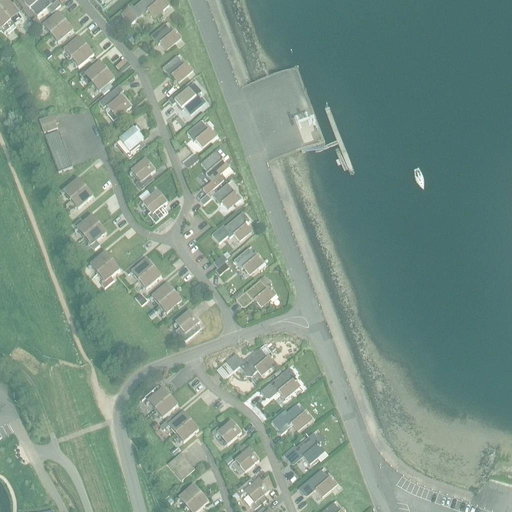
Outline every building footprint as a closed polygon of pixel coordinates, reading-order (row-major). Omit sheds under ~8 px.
[(23,19),(19,16),(6,0),(0,5),(0,10),(14,27),(23,19)] [(37,17),(52,5),(47,0),(26,0),(24,3),(30,10),(30,9),(37,17)] [(148,12),(154,19),(169,6),(163,0),(161,0),(160,1),(159,0),(144,0),(134,9),(132,7),(121,15),(130,27),(148,12)] [(51,15),(60,7),(57,2),(47,10),(51,15)] [(14,27),(0,10),(0,34),(4,31),(8,36),(16,30),(14,27)] [(51,36),(66,23),(59,15),(49,23),(46,20),(38,26),(41,30),(44,28),(51,36)] [(35,28),(31,23),(27,27),(31,32),(35,28)] [(66,23),(51,36),(58,45),(73,32),(66,23)] [(166,52),(181,39),(175,32),(172,34),(165,25),(151,38),(158,47),(160,45),(166,52)] [(108,32),(100,39),(112,51),(120,44),(108,32)] [(71,61),(87,48),(79,39),(64,52),(71,61)] [(142,39),(134,46),(140,54),(149,47),(142,39)] [(87,48),(71,61),(78,69),(94,56),(87,48)] [(47,60),(52,56),(49,51),(43,55),(47,60)] [(178,85),(193,72),(187,64),(184,66),(177,58),(162,70),(170,79),(172,77),(178,85)] [(92,85),(107,72),(100,64),(88,74),(85,77),(92,85)] [(79,76),(82,79),(85,77),(88,74),(86,71),(79,76)] [(107,72),(92,85),(99,94),(115,81),(107,72)] [(199,96),(201,94),(194,85),(189,90),(180,98),(177,94),(168,102),(172,107),(176,104),(182,111),(184,110),(190,117),(205,104),(199,96)] [(110,90),(108,87),(99,94),(102,97),(110,90)] [(103,110),(115,99),(111,94),(99,104),(103,110)] [(117,121),(132,109),(122,98),(107,110),(117,121)] [(44,134),(58,129),(53,117),(39,122),(44,134)] [(202,149),(217,136),(211,129),(208,131),(201,123),(187,135),(194,144),(196,142),(202,149)] [(141,151),(137,146),(143,141),(134,129),(119,141),(127,151),(123,154),(129,161),(141,151)] [(45,138),(47,145),(62,140),(59,133),(45,138)] [(62,140),(47,145),(50,151),(64,146),(62,140)] [(50,151),(52,156),(66,151),(64,146),(50,151)] [(203,191),(203,192),(205,191),(208,195),(212,191),(224,181),(220,176),(229,168),(223,161),(228,157),(221,149),(201,166),(208,174),(206,176),(212,183),(203,191)] [(66,151),(52,156),(54,161),(68,156),(66,151)] [(183,165),(188,171),(200,160),(195,155),(183,165)] [(68,156),(54,161),(56,167),(70,162),(68,156)] [(141,185),(155,173),(146,161),(131,173),(141,185)] [(58,174),(72,169),(70,162),(56,167),(58,174)] [(70,202),(86,189),(79,180),(63,193),(70,202)] [(228,211),(241,200),(235,193),(234,194),(227,185),(216,195),(213,198),(220,206),(222,205),(228,211)] [(86,189),(70,202),(78,211),(93,198),(86,189)] [(203,192),(199,195),(203,199),(208,195),(205,191),(203,192)] [(153,216),(167,204),(158,193),(143,205),(153,216)] [(203,207),(212,200),(211,199),(208,195),(199,202),(203,207)] [(156,226),(168,216),(163,211),(151,221),(156,226)] [(253,232),(247,225),(250,222),(243,214),(225,229),(223,227),(211,237),(219,246),(228,238),(229,240),(234,236),(239,243),(253,232)] [(84,239),(99,226),(92,217),(81,226),(77,230),(84,239)] [(99,226),(84,239),(91,247),(96,244),(107,235),(99,226)] [(249,277),(264,264),(258,256),(256,258),(249,250),(234,262),(241,271),(243,269),(249,277)] [(97,275),(113,262),(106,254),(90,267),(97,275)] [(225,264),(227,262),(223,257),(213,265),(217,270),(225,264)] [(139,283),(154,270),(147,261),(134,272),(131,268),(125,273),(128,277),(131,274),(139,283)] [(113,262),(97,275),(104,284),(101,286),(105,290),(114,282),(111,279),(120,271),(113,262)] [(229,269),(225,264),(217,270),(218,271),(215,273),(219,278),(229,269)] [(154,270),(139,283),(146,291),(161,278),(154,270)] [(276,296),(270,288),(271,287),(264,279),(244,295),(242,293),(235,299),(237,301),(236,302),(241,308),(251,300),(253,303),(255,302),(261,309),(276,296)] [(159,307),(175,294),(167,285),(152,298),(159,307)] [(175,294),(159,307),(167,316),(182,303),(175,294)] [(138,304),(144,299),(140,295),(135,300),(138,304)] [(144,299),(138,304),(142,308),(147,303),(144,299)] [(151,321),(157,316),(153,312),(147,317),(151,321)] [(199,332),(195,328),(200,324),(190,312),(176,325),(180,330),(175,333),(185,344),(199,332)] [(244,357),(250,351),(245,345),(238,350),(244,357)] [(276,364),(270,357),(272,355),(265,347),(246,363),(253,372),(255,370),(261,377),(276,364)] [(233,374),(244,365),(236,356),(226,365),(233,374)] [(285,400),(300,388),(294,380),(291,382),(284,374),(260,394),(265,399),(274,392),(277,395),(279,393),(285,400)] [(245,377),(239,382),(244,388),(250,384),(245,377)] [(145,399),(155,411),(171,398),(163,390),(158,394),(155,390),(145,399)] [(171,398),(155,411),(162,420),(178,407),(171,398)] [(285,412),(271,423),(279,432),(280,434),(279,434),(281,436),(292,427),(297,433),(312,420),(306,413),(303,415),(296,406),(287,414),(285,412)] [(176,436),(191,423),(184,414),(174,423),(171,419),(160,428),(164,432),(169,428),(176,436)] [(156,423),(150,428),(155,432),(160,427),(156,423)] [(191,423),(176,436),(183,444),(199,431),(191,423)] [(218,436),(227,447),(241,434),(232,423),(221,433),(218,429),(212,434),(215,438),(218,436)] [(325,453),(319,446),(321,444),(313,435),(296,449),(294,447),(283,457),(291,467),(293,467),(303,459),(309,466),(325,453)] [(235,463),(245,474),(259,462),(250,451),(249,451),(245,446),(239,450),(244,456),(235,463)] [(173,472),(186,461),(181,455),(168,466),(173,472)] [(233,462),(230,458),(225,462),(229,468),(231,466),(229,464),(233,462)] [(177,477),(190,466),(186,461),(173,472),(177,477)] [(177,477),(182,482),(195,471),(190,466),(177,477)] [(316,491),(322,498),(337,486),(331,478),(328,480),(321,472),(298,491),(303,497),(311,490),(314,493),(316,491)] [(264,497),(269,493),(260,481),(254,486),(250,481),(237,493),(241,498),(245,494),(255,505),(252,508),(255,511),(267,501),(264,497)] [(186,508),(201,495),(194,487),(179,500),(186,508)] [(201,495),(186,508),(189,511),(199,511),(209,504),(201,495)]
